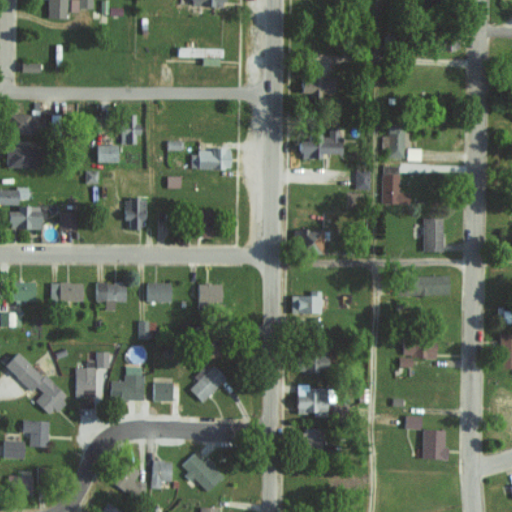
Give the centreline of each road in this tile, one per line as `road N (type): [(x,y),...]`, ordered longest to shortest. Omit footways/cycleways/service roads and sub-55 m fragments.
road 1 (tertiary): [(268,511),(277,0)]
road 2 (residential): [(473,511),(475,0)]
road 3 (residential): [(0,90),(276,92)]
road 4 (tertiary): [(272,254),(0,251)]
road 5 (residential): [(59,511),(77,502),(92,434),(271,431)]
